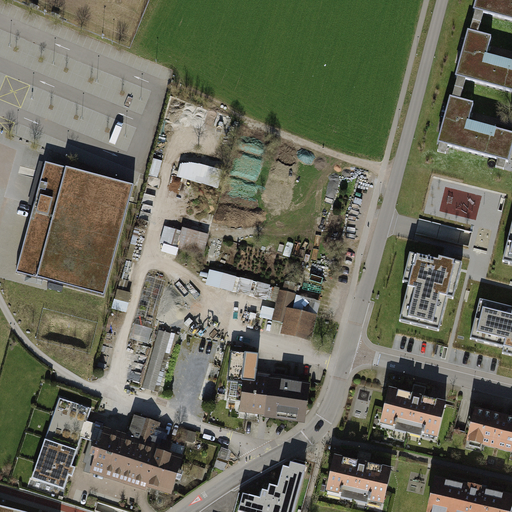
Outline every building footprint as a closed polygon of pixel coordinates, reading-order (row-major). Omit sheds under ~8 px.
[(510,21),(511,14),(511,3),(502,0),(477,0),(474,12),(510,21)] [(479,84),(484,67),(492,39),(469,32),(457,78),(479,84)] [(511,72),(511,75),(484,67),(479,84),(511,92),(511,72)] [(461,151),(466,133),(473,105),(450,99),(439,145),(461,151)] [(511,152),(511,134),(497,131),(494,141),(466,133),(461,151),(509,163),(511,152)] [(215,183),(218,166),(182,161),(179,178),(215,183)] [(133,186),(45,163),(16,274),(103,297),(133,186)] [(511,224),(502,263),(511,265),(511,224)] [(206,250),(210,232),(181,227),(178,245),(206,250)] [(399,322),(438,331),(446,297),(453,299),(461,264),(437,259),(437,262),(409,255),(402,283),(408,284),(399,322)] [(269,299),(273,284),(210,269),(207,284),(269,299)] [(281,290),(273,320),(288,324),(286,333),(307,338),(312,317),(291,312),(296,294),(292,293),(294,286),(286,284),(284,291),(281,290)] [(511,309),(480,302),(470,340),(504,349),(503,355),(511,357),(511,309)] [(135,322),(131,337),(150,342),(154,327),(135,322)] [(170,335),(159,332),(143,388),(154,391),(170,335)] [(252,372),(254,372),(257,355),(232,352),(228,379),(245,381),(242,409),(264,412),(268,383),(250,381),(252,372)] [(268,383),(264,412),(269,413),(304,417),(308,384),(296,382),(296,378),(291,377),(285,376),(284,381),(269,379),(268,383)] [(217,383),(210,381),(207,397),(214,398),(217,383)] [(446,403),(389,389),(381,423),(395,427),(394,431),(422,438),(423,434),(437,438),(446,403)] [(66,400),(39,480),(64,489),(91,408),(66,400)] [(511,419),(476,411),(470,436),(482,439),(481,443),(511,450),(511,419)] [(100,444),(93,466),(171,491),(181,459),(168,455),(172,443),(154,438),(158,424),(142,419),(137,431),(134,430),(130,443),(103,434),(100,444)] [(335,457),(327,491),(341,494),(341,498),(367,504),(368,501),(383,504),(391,470),(335,457)] [(293,511),(305,473),(283,467),(278,487),(269,485),(268,491),(262,490),(260,498),(249,495),(244,511),(293,511)] [(436,479),(427,511),(509,511),(511,503),(511,497),(481,490),(482,488),(468,485),(468,487),(436,479)]
